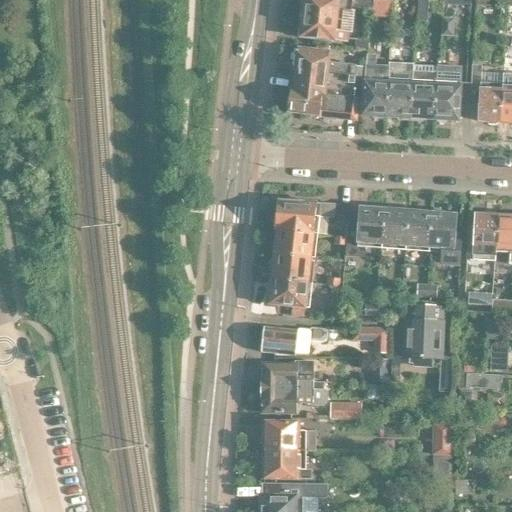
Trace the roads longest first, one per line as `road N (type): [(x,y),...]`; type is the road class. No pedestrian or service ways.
road 1 (secondary): [(202,511),(233,152)]
road 2 (residential): [(511,170),(233,152)]
road 3 (unclassified): [(47,511),(7,356)]
road 4 (secondary): [(233,152),(254,0)]
